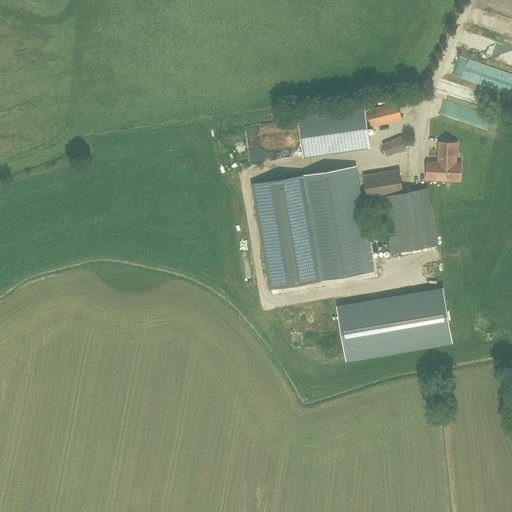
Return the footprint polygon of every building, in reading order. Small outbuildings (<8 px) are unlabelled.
[(398,102),(367,110),(371,127),(402,119),(398,102)] [(299,118),(304,156),(370,147),(364,108),(299,118)] [(401,137),(382,144),(387,156),(405,148),(401,137)] [(456,143),(439,142),(438,162),(427,161),(426,179),(460,180),(461,163),(456,163),(456,143)] [(354,167),(253,184),(271,289),(372,272),(354,167)] [(403,192),(399,169),(363,175),(368,199),(383,196),(393,252),(436,245),(426,188),(403,192)] [(346,358),(452,340),(443,291),(338,309),(346,358)]
